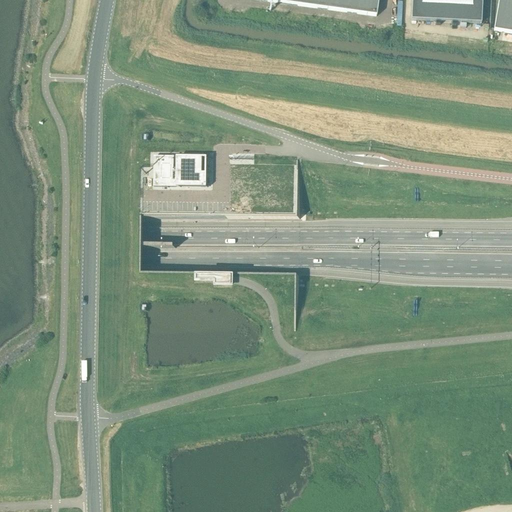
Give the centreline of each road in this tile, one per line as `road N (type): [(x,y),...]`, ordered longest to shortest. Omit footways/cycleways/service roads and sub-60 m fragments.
road 1 (primary): [(511,240),(0,232)]
road 2 (primary): [(0,253),(511,261)]
road 3 (unclassified): [(86,417),(125,415),(362,351),(511,336)]
road 4 (unclassified): [(93,79),(160,93),(342,158),(511,180)]
road 5 (tertiary): [(86,417),(93,79)]
